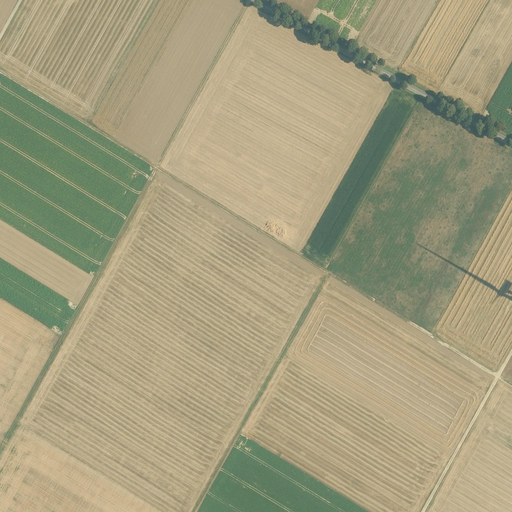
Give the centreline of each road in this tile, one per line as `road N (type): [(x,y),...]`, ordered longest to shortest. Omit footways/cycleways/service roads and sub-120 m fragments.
road 1 (track): [(0,463),(160,169),(419,329)]
road 2 (track): [(0,73),(160,169),(253,3)]
road 3 (secondary): [(511,145),(247,0)]
road 4 (track): [(331,275),(201,511)]
road 5 (track): [(511,352),(424,511)]
